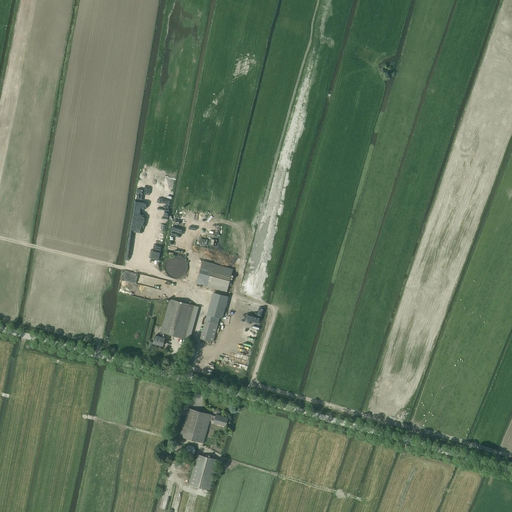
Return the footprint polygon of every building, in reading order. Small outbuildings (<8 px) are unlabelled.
[(203,261),(196,284),(227,292),(233,269),(203,261)] [(185,339),(194,305),(170,299),(160,337),(155,335),(153,343),(163,346),(165,338),(163,338),(165,333),(185,339)] [(214,423),(225,426),(228,418),(216,415),(216,416),(211,415),(188,408),(180,436),(203,443),(210,420),(214,421),(214,423)] [(188,445),(184,449),(186,454),(191,456),(195,452),(193,447),(188,445)] [(159,456),(160,457),(161,458),(162,459),(163,459),(164,459),(165,460),(166,460),(167,459),(168,459),(169,458),(170,458),(170,457),(171,457),(171,456),(171,455),(172,454),(172,453),(172,452),(172,451),(171,451),(171,450),(170,449),(170,448),(169,448),(168,447),(167,447),(166,447),(165,447),(164,447),(163,447),(162,447),(162,448),(161,448),(160,449),(160,450),(159,450),(159,451),(159,452),(159,453),(159,454),(159,455),(159,456)] [(197,454),(189,484),(210,490),(218,460),(197,454)]
